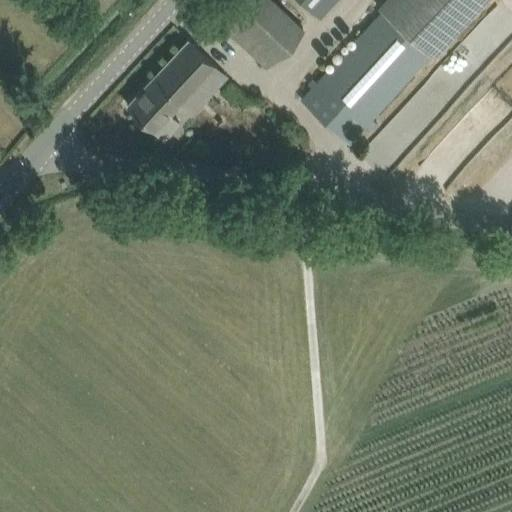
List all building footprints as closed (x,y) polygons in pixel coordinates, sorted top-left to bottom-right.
[(303,25),(274,0),(217,0),(207,11),(221,25),(268,64),(303,25)] [(487,0),(382,0),(377,6),(383,11),(315,84),(301,99),(347,142),(361,128),(366,123),(373,129),(377,125),(370,118),(430,54),(434,58),(487,0)] [(327,0),(302,0),(316,13),(327,0)] [(418,98),(450,125),(511,52),(511,0),(502,0),(429,84),(429,85),(418,98)] [(164,139),(178,124),(181,119),(174,113),(189,95),(200,105),(226,75),(202,52),(187,39),(127,103),(164,139)] [(245,110),(254,100),(237,83),(227,93),(245,110)]
